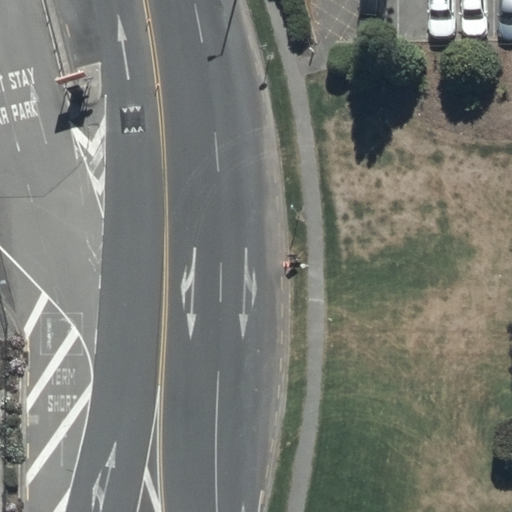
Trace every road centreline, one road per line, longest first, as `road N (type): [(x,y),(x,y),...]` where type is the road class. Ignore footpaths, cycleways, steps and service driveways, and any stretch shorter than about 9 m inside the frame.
road 1 (unclassified): [(106,511),(143,364),(162,186)]
road 2 (unclassified): [(162,186),(215,511)]
road 3 (unclassified): [(147,0),(162,186)]
